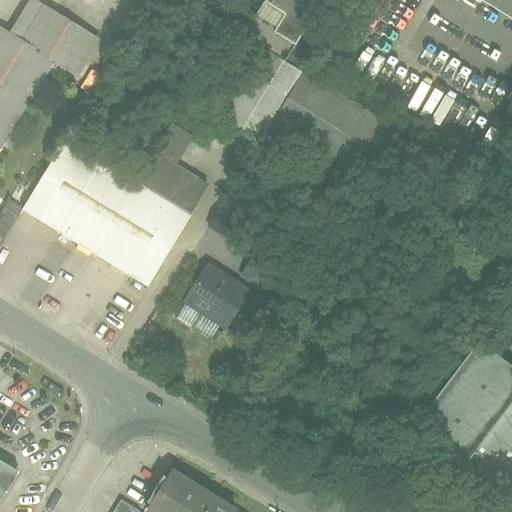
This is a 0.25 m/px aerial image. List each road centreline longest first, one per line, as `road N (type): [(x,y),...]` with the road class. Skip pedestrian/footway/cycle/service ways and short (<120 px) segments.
road 1 (residential): [(133,398),(328,511)]
road 2 (residential): [(0,315),(133,398)]
road 3 (residential): [(64,511),(133,398)]
